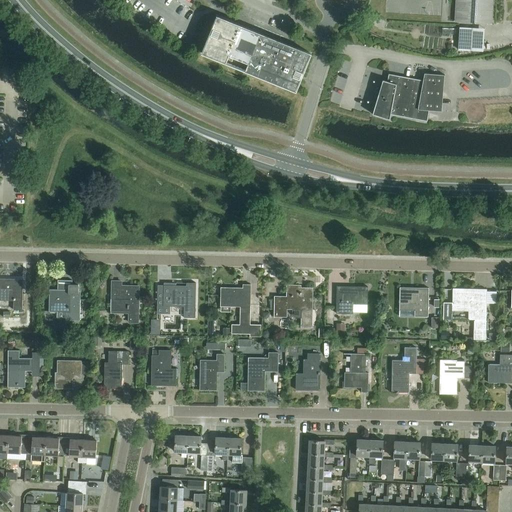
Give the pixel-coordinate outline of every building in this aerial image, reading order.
[(511,0),(456,0),(455,22),(491,24),(492,0),(511,0)] [(297,92),(312,54),(217,15),(202,53),(297,92)] [(459,26),(459,49),(484,50),(484,27),(459,26)] [(429,110),(442,111),(445,75),(425,73),(423,80),(389,74),(388,81),(383,80),(381,88),(377,87),(376,93),(379,93),(373,114),(390,119),(391,114),(427,121),(429,110)] [(23,286),(23,279),(0,278),(0,300),(14,301),(13,310),(22,310),(23,290),(21,290),(21,286),(23,286)] [(80,321),(80,299),(78,299),(78,286),(78,285),(77,284),(72,284),(72,280),(58,280),(58,290),(49,290),(49,312),(65,312),(65,320),(80,321)] [(139,322),(140,286),(126,286),(126,288),(122,288),(122,281),(113,281),(112,298),(111,313),(130,313),(130,322),(139,322)] [(164,285),(163,306),(170,306),(184,307),(184,317),(195,318),(196,283),(186,283),(186,286),(176,286),(171,286),(171,283),(164,283),(164,285)] [(251,307),(251,284),(243,284),(243,288),(239,288),(239,290),(235,290),(235,288),(221,288),(221,306),(251,307)] [(312,328),(313,288),(301,287),(301,285),(287,285),(287,300),(275,300),(275,316),(287,317),(288,308),(292,309),(292,314),(295,318),(301,318),(301,328),(312,328)] [(368,304),(368,287),(350,286),(350,290),(346,290),(346,288),(337,287),(337,313),(353,313),(353,304),(368,304)] [(415,310),(415,316),(428,317),(429,288),(422,288),(422,290),(400,290),(400,310),(415,310)] [(486,339),(487,291),(453,290),(453,306),(469,307),(469,319),(476,319),(476,328),(474,328),(474,339),(486,339)] [(250,324),(250,312),(240,312),(240,325),(232,325),(232,334),(250,334),(250,337),(261,337),(261,325),(250,324)] [(215,325),(216,325),(216,320),(210,320),(209,335),(218,335),(218,332),(216,332),(216,329),(214,329),(215,325)] [(442,331),(442,339),(449,340),(450,332),(442,331)] [(392,360),(391,393),(398,393),(398,392),(409,392),(409,373),(417,373),(417,357),(417,348),(405,347),(405,360),(392,360)] [(366,348),(358,348),(358,354),(344,353),(344,354),(351,355),(351,373),(345,373),(345,382),(344,382),(343,388),(349,388),(349,387),(355,387),(355,385),(362,386),(362,392),(369,392),(369,373),(366,373),(366,355),(369,355),(369,354),(366,354),(366,348)] [(176,385),(176,382),(177,368),(172,368),(172,355),(172,349),(160,350),(160,355),(153,355),(153,385),(167,385),(167,381),(170,381),(170,385),(176,385)] [(20,351),(8,350),(8,387),(25,387),(25,374),(24,374),(24,371),(32,371),(32,359),(20,358),(20,351)] [(129,351),(118,351),(109,351),(108,361),(105,361),(105,388),(122,388),(122,377),(121,377),(121,372),(123,372),(123,364),(129,364),(129,351)] [(278,371),(278,352),(269,352),(269,357),(249,357),(248,383),(250,383),(250,391),(265,391),(265,375),(264,375),(264,371),(278,371)] [(320,354),(308,353),(308,359),(304,359),(304,373),(297,373),(296,389),(310,389),(310,387),(314,387),(314,389),(320,389),(320,354)] [(225,370),(225,354),(217,354),(217,360),(201,360),(200,380),(202,380),(202,390),(217,390),(218,370),(225,370)] [(500,364),(488,364),(488,381),(504,381),(504,382),(511,382),(511,354),(500,354),(500,364)] [(465,360),(457,360),(441,360),(440,394),(457,394),(457,381),(456,381),(456,378),(457,378),(464,378),(465,360)] [(80,374),(80,361),(58,361),(58,372),(56,372),(56,388),(72,388),(72,374),(80,374)] [(7,453),(20,454),(20,453),(21,453),(20,457),(19,457),(19,464),(25,464),(26,454),(27,435),(21,435),(21,436),(16,436),(8,436),(7,453)] [(27,435),(26,454),(26,460),(44,461),(44,455),(46,438),(39,437),(32,437),(32,435),(27,435)] [(188,453),(189,436),(176,435),(175,452),(188,453)] [(202,436),(189,436),(188,453),(201,453),(202,436)] [(46,438),(44,455),(58,456),(58,455),(63,455),(65,437),(59,437),(59,438),(53,438),(46,438)] [(78,463),(82,463),(83,440),(76,440),(76,439),(70,439),(70,438),(65,437),(63,455),(68,456),(79,457),(78,463)] [(227,454),(228,455),(229,438),(216,437),(216,454),(223,454),(223,460),(227,460),(227,454)] [(242,438),(229,438),(228,455),(233,455),(233,462),(242,463),(242,473),(254,473),(255,458),(243,457),(243,455),(241,455),(242,438)] [(310,440),(309,453),(324,454),(325,452),(325,444),(334,445),(334,440),(324,439),(324,441),(310,440)] [(351,458),(357,458),(357,456),(370,456),(371,440),(358,439),(357,447),(350,446),(350,457),(351,458)] [(91,440),(83,440),(82,463),(86,463),(87,457),(96,458),(97,440),(91,440)] [(371,440),(370,456),(369,463),(375,464),(376,456),(382,457),(383,441),(371,440)] [(406,470),(407,458),(408,442),(395,441),(394,457),(400,458),(399,470),(406,470)] [(408,442),(407,458),(420,459),(421,442),(408,442)] [(445,460),(445,444),(432,443),(432,459),(445,460)] [(445,444),(445,460),(457,460),(458,444),(445,444)] [(482,461),(483,445),(470,445),(469,461),(482,461)] [(496,446),(483,445),(482,461),(495,462),(496,446)] [(309,453),(309,465),(324,466),(324,465),(324,457),(333,457),(333,453),(325,452),(324,454),(309,453)] [(333,465),(324,465),(324,466),(309,465),(308,478),(323,479),(323,478),(324,470),(332,470),(333,465)] [(308,478),(307,491),(322,492),(323,490),(323,482),(332,483),(332,478),(323,478),(323,479),(308,478)] [(204,481),(188,480),(188,489),(204,490),(204,481)] [(160,499),(178,500),(179,487),(161,486),(160,499)] [(86,488),(68,487),(68,492),(66,492),(65,505),(82,506),(83,494),(86,494),(86,488)] [(232,493),(231,501),(231,502),(246,503),(247,490),(232,489),(232,488),(223,487),(223,492),(232,493)] [(307,491),(307,503),(322,504),(322,502),(322,494),(331,495),(332,491),(323,490),(322,492),(307,491)] [(359,511),(371,511),(372,504),(371,504),(363,503),(363,495),(358,495),(358,504),(360,504),(359,511)] [(371,511),(384,511),(385,505),(383,505),(375,504),(376,495),(371,495),(371,504),(372,504),(371,511)] [(385,505),(384,511),(397,511),(398,505),(396,505),(388,505),(388,496),(384,496),(383,505),(385,505)] [(398,505),(397,511),(409,511),(410,506),(409,506),(401,505),(401,497),(396,496),(396,505),(398,505)] [(410,506),(409,511),(422,511),(423,507),(421,506),(413,506),(414,497),(409,497),(409,506),(410,506)] [(423,507),(422,511),(435,511),(436,507),(434,507),(425,507),(426,498),(422,498),(421,506),(423,507)] [(435,511),(448,511),(448,508),(446,508),(438,507),(439,499),(435,498),(434,507),(436,507),(435,511)] [(162,511),(177,511),(178,500),(160,499),(159,511),(162,511)] [(448,508),(448,511),(460,511),(461,508),(459,508),(451,508),(452,499),(447,499),(446,508),(448,508)] [(231,505),(230,511),(245,511),(246,503),(231,502),(231,501),(222,500),(222,505),(231,505)] [(460,511),(473,511),(474,509),(472,509),(464,509),(464,500),(460,500),(459,508),(461,508),(460,511)] [(486,511),(486,510),(476,510),(477,501),(472,500),(472,509),(474,509),(473,511),(486,511)] [(331,503),(322,502),(322,504),(307,503),(306,511),(321,511),(322,507),(331,508),(331,503)] [(38,511),(38,504),(24,503),(23,511),(38,511)]
